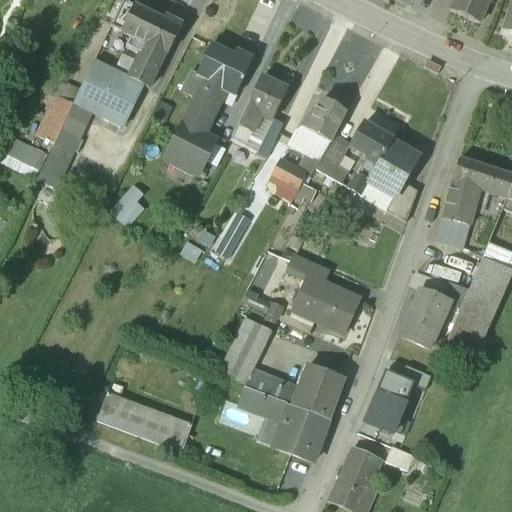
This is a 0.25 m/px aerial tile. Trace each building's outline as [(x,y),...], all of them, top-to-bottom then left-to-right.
[(454,0),(450,10),(480,23),(486,9),(490,11),(493,4),(489,2),(489,0),(454,0)] [(511,1),(503,32),(511,35),(511,1)] [(108,28),(121,34),(133,8),(120,2),(108,28)] [(162,22),(133,8),(121,34),(125,36),(144,45),(150,48),(162,22)] [(162,22),(150,48),(165,55),(167,56),(181,27),(164,19),(162,22)] [(144,45),(125,36),(117,53),(136,63),(144,45)] [(150,48),(144,45),(136,63),(128,79),(142,86),(141,88),(148,91),(165,55),(150,48)] [(233,59),(210,47),(197,74),(196,76),(206,81),(201,91),(218,100),(222,90),(235,97),(252,63),(235,55),(233,59)] [(370,86),(369,59),(343,60),(343,66),(331,66),(332,87),(370,86)] [(128,79),(93,62),(80,89),(72,107),(94,117),(121,130),(141,88),(142,86),(128,79)] [(192,72),(181,93),(196,101),(201,91),(206,81),(196,76),(197,74),(192,72)] [(285,93),(260,80),(246,109),(258,115),(271,122),(285,93)] [(39,136),(55,143),(72,107),(80,89),(64,82),(39,136)] [(218,100),(201,91),(196,101),(184,126),(202,135),(218,100)] [(345,115),(321,101),(311,119),(307,117),(301,129),(330,145),(332,141),(341,122),(345,115)] [(48,159),(39,178),(61,188),(65,180),(74,159),(81,158),(88,142),(85,136),(94,117),(72,107),(55,143),(48,159)] [(258,115),(246,109),(242,116),(247,118),(253,121),(254,122),(258,115)] [(247,118),(242,116),(236,129),(259,140),(265,130),(266,130),(271,122),(258,115),(254,122),(253,121),(250,126),(245,124),(247,118)] [(392,141),(363,125),(349,149),(366,158),(363,162),(376,169),(389,145),(392,141)] [(202,135),(184,126),(166,164),(171,166),(191,176),(198,179),(216,142),(202,135)] [(308,150),(322,157),(329,148),(330,145),(301,129),(289,149),(304,158),(308,150)] [(266,130),(265,130),(259,140),(253,153),(266,160),(277,136),(266,130)] [(39,178),(48,159),(7,138),(0,151),(0,165),(37,184),(39,178)] [(329,148),(322,157),(320,160),(336,169),(349,149),(332,141),(330,145),(329,148)] [(376,169),(367,185),(392,199),(394,200),(402,187),(409,174),(405,172),(413,159),(389,145),(376,169)] [(285,194),(294,198),(300,186),(304,177),(308,179),(313,172),(320,160),(322,157),(308,150),(304,158),(294,174),(285,194)] [(336,169),(320,160),(313,172),(322,177),(339,187),(347,175),(336,169)] [(496,174),(458,161),(453,175),(451,180),(469,186),(483,191),(490,193),(496,174)] [(363,162),(347,190),(359,198),(367,185),(376,169),(363,162)] [(290,207),(294,198),(285,194),(294,174),(277,165),(267,182),(278,188),(273,197),(290,207)] [(300,186),(315,194),(322,177),(313,172),(308,179),(304,177),(300,186)] [(511,183),(511,178),(496,174),(490,193),(507,198),(509,191),(511,183)] [(84,190),(65,180),(61,188),(57,197),(76,206),(84,190)] [(451,180),(441,221),(460,225),(469,186),(451,180)] [(315,194),(300,186),(294,198),(309,205),(315,194)] [(402,187),(394,200),(392,199),(385,213),(405,225),(416,195),(402,187)] [(140,197),(134,191),(111,215),(125,229),(142,211),(134,203),(140,197)] [(511,202),(506,200),(505,203),(502,210),(511,214),(511,202)] [(247,219),(234,213),(215,241),(231,249),(247,219)] [(456,241),(460,225),(441,221),(438,237),(456,241)] [(202,233),(197,244),(209,249),(214,239),(202,233)] [(198,262),(203,250),(188,245),(184,256),(198,262)] [(508,274),(511,264),(511,253),(489,245),(481,262),(508,274)] [(286,275),(305,284),(307,278),(327,285),(331,276),(293,259),(286,275)] [(508,274),(481,262),(468,292),(459,312),(446,344),(478,358),(511,275),(508,274)] [(327,285),(307,278),(305,284),(292,317),(346,338),(361,298),(327,285)] [(468,292),(447,285),(440,301),(449,306),(448,307),(459,312),(468,292)] [(440,301),(419,292),(398,338),(429,352),(448,307),(449,306),(440,301)] [(272,334),(245,321),(218,376),(227,380),(247,388),(253,374),(272,334)] [(343,381),(308,367),(298,392),(291,409),(327,423),(343,381)] [(430,379),(404,368),(400,379),(414,385),(413,389),(424,393),(430,379)] [(377,394),(364,425),(392,437),(413,389),(414,385),(400,379),(384,373),(376,393),(377,394)] [(280,385),(253,374),(247,388),(245,392),(272,402),(280,385)] [(298,392),(280,385),(272,402),(288,408),(291,409),(298,392)] [(272,402),(245,392),(243,391),(237,409),(282,425),(288,408),(272,402)] [(189,427),(105,395),(95,422),(179,453),(189,427)] [(291,409),(288,408),(282,425),(272,450),(312,464),(327,423),(291,409)] [(412,459),(390,449),(385,464),(407,473),(412,459)] [(379,462),(352,450),(328,505),(346,511),(365,511),(370,502),(363,500),(379,462)] [(295,494),(305,472),(289,465),(279,488),(295,494)]
